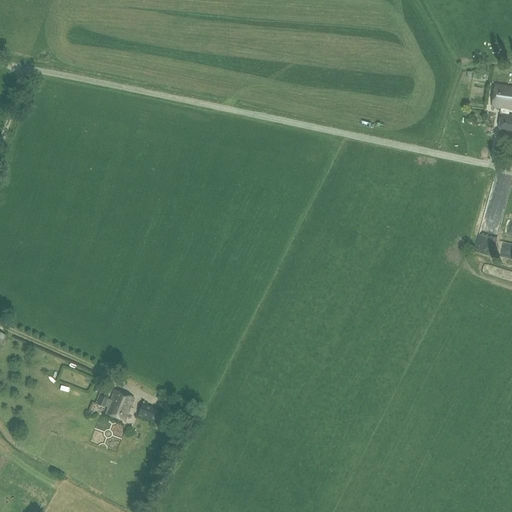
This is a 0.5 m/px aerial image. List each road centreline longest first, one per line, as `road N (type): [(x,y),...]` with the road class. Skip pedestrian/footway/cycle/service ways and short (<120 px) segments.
road 1 (unclassified): [(21,66),(491,165)]
road 2 (unclassified): [(0,325),(115,383)]
